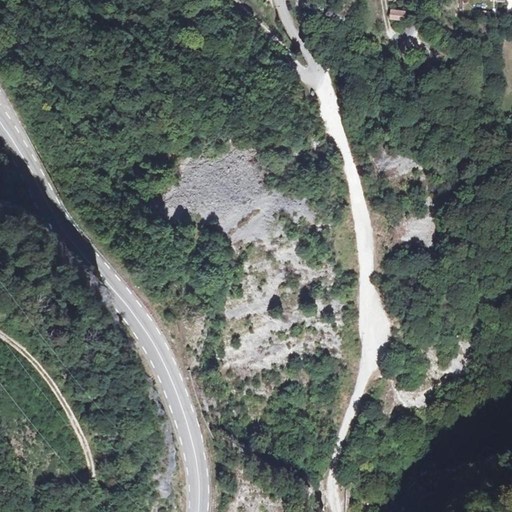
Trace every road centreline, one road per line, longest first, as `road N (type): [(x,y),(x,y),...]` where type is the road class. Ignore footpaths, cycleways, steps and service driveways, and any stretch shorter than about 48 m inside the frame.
road 1 (track): [(338,511),(331,473),(374,335),(353,177),(312,77),(234,0)]
road 2 (secondary): [(0,121),(63,228),(135,316),(166,369),(199,469),(199,511)]
road 3 (track): [(89,511),(92,476),(80,434),(38,367),(0,334)]
